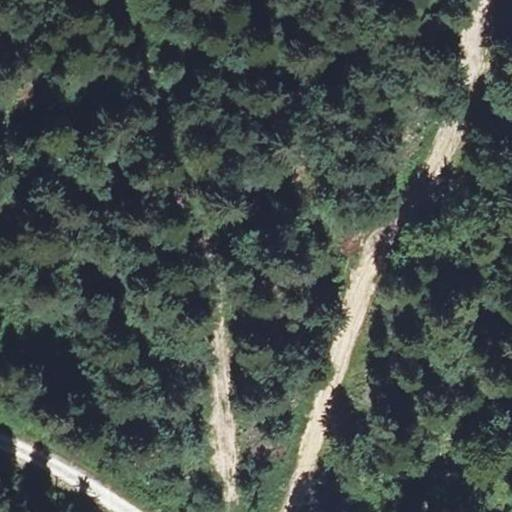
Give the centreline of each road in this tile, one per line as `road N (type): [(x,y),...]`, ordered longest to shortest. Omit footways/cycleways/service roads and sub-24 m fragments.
road 1 (track): [(473,0),(471,53),(435,154),(345,298),(262,511)]
road 2 (track): [(116,0),(201,264),(222,404),(227,511)]
road 3 (track): [(0,443),(127,511)]
